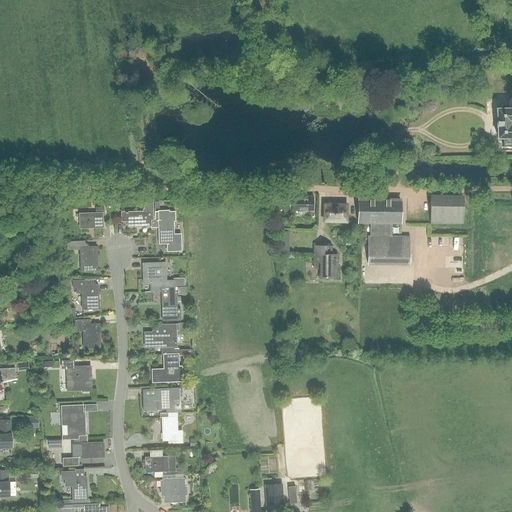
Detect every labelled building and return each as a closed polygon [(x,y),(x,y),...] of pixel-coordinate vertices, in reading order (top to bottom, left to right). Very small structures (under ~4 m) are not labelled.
[(511,108),(497,108),(497,138),(503,138),(503,147),(511,146),(511,108)] [(431,224),(463,224),(463,195),(431,195),(431,224)] [(312,210),(312,197),(307,197),(307,198),(291,198),(291,210),(312,210)] [(359,222),(370,223),(392,223),(401,223),(401,200),(360,200),(359,222)] [(154,219),(153,219),(153,203),(144,203),(144,209),(142,209),(143,212),(128,213),(121,213),(121,222),(128,222),(128,227),(150,226),(150,228),(155,228),(154,219)] [(346,220),(346,206),(326,205),(326,220),(346,220)] [(102,214),(104,214),(104,210),(95,210),(96,214),(88,214),(80,214),(80,228),(102,228),(102,214)] [(181,234),(173,234),(173,221),(175,221),(175,211),(169,211),(169,210),(158,210),(158,212),(154,212),(154,219),(155,228),(159,228),(159,244),(167,244),(167,251),(181,251),(181,234)] [(277,252),(289,252),(289,231),(277,231),(277,252)] [(391,236),(370,236),(368,236),(367,264),(400,264),(410,264),(410,236),(391,236)] [(90,248),(89,248),(84,242),(84,241),(66,242),(67,250),(80,250),(81,271),(97,270),(96,252),(90,253),(90,248)] [(337,278),(337,255),(331,255),(331,246),(314,246),(313,263),(320,264),(320,278),(337,278)] [(159,288),(176,287),(185,287),(184,278),(175,278),(175,280),(166,280),(165,262),(143,263),(144,284),(151,284),(151,292),(156,292),(159,292),(160,292),(159,288)] [(76,293),(82,293),(83,309),(98,309),(97,291),(91,291),(91,286),(85,287),(85,280),(72,281),(73,288),(76,288),(76,293)] [(177,308),(176,287),(159,288),(160,292),(162,292),(163,321),(177,320),(180,320),(180,308),(177,308)] [(89,320),(74,321),(74,332),(82,331),(83,348),(100,347),(99,325),(89,325),(89,320)] [(161,347),(161,351),(174,350),(174,347),(178,347),(177,331),(145,332),(145,348),(161,347)] [(178,367),(178,355),(191,354),(191,350),(176,350),(161,351),(162,355),(164,355),(164,370),(152,370),(153,383),(182,382),(181,367),(178,367)] [(67,391),(83,390),(83,391),(91,390),(90,369),(83,369),(83,367),(74,367),(74,361),(62,361),(62,368),(66,368),(67,391)] [(0,399),(4,399),(3,390),(2,390),(1,380),(15,379),(15,368),(0,368),(0,399)] [(174,413),(181,413),(180,388),(156,389),(156,395),(143,396),(144,410),(152,410),(152,409),(160,409),(166,409),(166,414),(174,413)] [(78,439),(85,439),(84,412),(83,412),(82,405),(62,406),(63,426),(68,426),(68,435),(63,435),(63,440),(78,439)] [(176,417),(174,417),(174,413),(166,414),(160,414),(160,418),(162,418),(163,440),(177,440),(176,417)] [(0,448),(11,448),(11,434),(10,420),(0,420),(0,448)] [(78,439),(78,440),(76,440),(76,444),(72,444),(72,457),(81,457),(81,458),(104,457),(103,442),(95,443),(87,444),(87,439),(85,439),(78,439)] [(145,460),(143,460),(143,466),(146,466),(146,472),(154,472),(154,471),(162,471),(162,476),(163,476),(171,475),(175,475),(183,475),(183,468),(175,469),(174,457),(168,457),(145,458),(145,460)] [(0,496),(10,497),(9,482),(9,481),(8,471),(0,470),(0,496)] [(75,472),(61,472),(62,479),(64,479),(65,487),(72,486),(73,500),(68,500),(62,500),(62,505),(62,506),(89,505),(89,500),(87,500),(86,477),(75,478),(75,472)] [(163,480),(161,480),(162,496),(165,496),(165,502),(185,502),(185,495),(187,495),(187,487),(185,487),(184,478),(175,479),(175,475),(171,475),(163,476),(163,480)] [(282,483),(264,485),(266,506),(284,505),(282,483)] [(295,486),(288,487),(290,504),(297,503),(295,486)] [(259,489),(249,490),(250,511),(265,511),(260,511),(259,489)]
